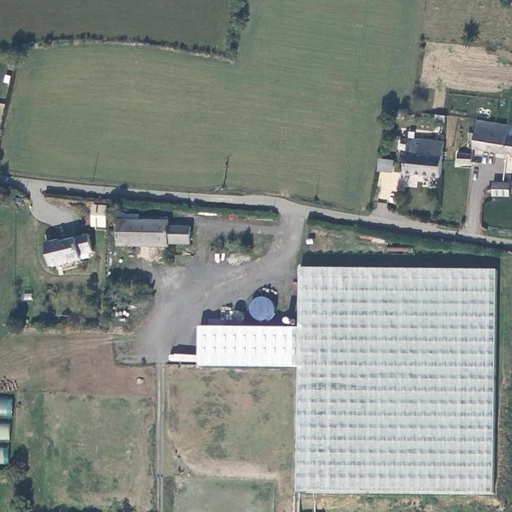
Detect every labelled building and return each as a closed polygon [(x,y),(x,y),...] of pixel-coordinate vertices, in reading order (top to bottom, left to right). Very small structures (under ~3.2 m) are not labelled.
[(511,130),(477,125),(474,150),(506,157),(509,139),(511,130)] [(411,134),(410,141),(433,143),(434,137),(411,134)] [(409,144),(406,173),(442,178),(443,159),(432,157),(434,144),(433,143),(410,141),(406,140),(406,143),(409,144)] [(444,145),(434,144),(432,157),(443,159),(444,145)] [(461,167),(473,166),(473,157),(461,158),(461,167)] [(378,158),(377,171),(393,172),(394,160),(378,158)] [(378,191),(398,193),(400,173),(381,171),(378,191)] [(509,203),(510,185),(494,183),(493,202),(509,203)] [(374,216),(386,216),(386,203),(375,203),(374,216)] [(110,207),(96,206),(95,226),(109,227),(110,207)] [(121,222),(121,247),(171,248),(171,245),(193,246),(194,229),(172,228),(172,223),(121,222)] [(64,242),(49,245),(54,268),(84,261),(82,256),(96,253),(92,237),(79,240),(80,241),(64,244),(64,242)] [(201,366),(301,368),(299,493),(496,496),(499,272),(303,269),(302,329),(202,328),(201,366)] [(254,305),(253,306),(253,308),(252,310),(252,312),(253,314),(254,316),(255,318),(256,320),(257,321),(259,322),(261,323),(263,323),(265,323),(267,323),(269,323),(271,322),(273,321),(274,320),(275,318),(276,316),(277,314),(278,312),(278,310),(277,308),(277,306),(276,305),(275,303),(273,301),(272,300),(270,299),(268,299),(266,298),(264,298),(262,299),(260,299),(258,300),(257,301),(255,303),(254,305)] [(170,361),(195,362),(195,355),(170,354),(170,361)] [(285,511),(288,382),(167,380),(165,511),(285,511)] [(0,415),(11,416),(12,398),(0,397),(0,415)] [(0,439),(9,440),(10,424),(0,423),(0,439)] [(8,447),(0,447),(0,463),(8,464),(8,447)]
